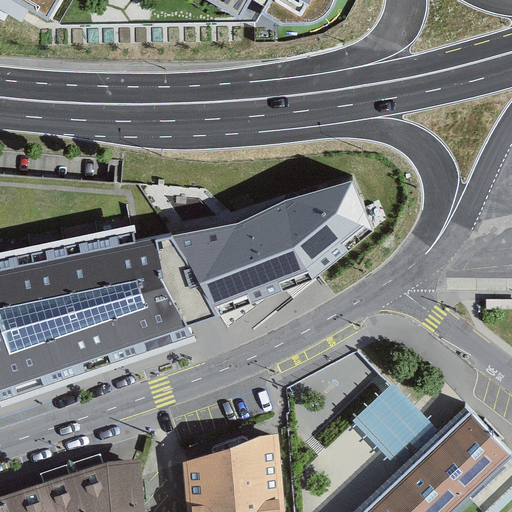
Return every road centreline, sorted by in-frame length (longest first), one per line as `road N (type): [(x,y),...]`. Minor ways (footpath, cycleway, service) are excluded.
road 1 (tertiary): [(0,446),(251,358),(389,282)]
road 2 (primary): [(0,99),(105,106),(278,99)]
road 3 (tertiary): [(278,99),(423,146),(441,188),(425,256)]
road 4 (primary): [(327,93),(511,54)]
road 5 (tertiary): [(425,256),(464,210),(511,121)]
road 6 (residential): [(389,282),(511,373)]
road 7 (tertiary): [(407,0),(391,36),(327,93)]
